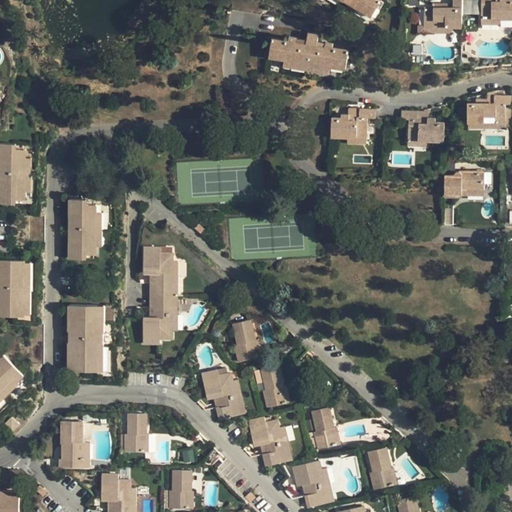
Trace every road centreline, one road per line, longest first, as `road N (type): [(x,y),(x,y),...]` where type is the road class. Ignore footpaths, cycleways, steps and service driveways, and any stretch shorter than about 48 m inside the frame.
road 1 (residential): [(476,498),(135,181)]
road 2 (residential): [(58,405),(56,161),(69,136),(118,128)]
road 3 (residential): [(511,235),(387,231),(316,174),(291,142),(287,121)]
road 4 (residential): [(290,511),(191,411),(123,401),(58,405)]
road 5 (residential): [(287,121),(304,102),(331,92),(436,98),(511,83)]
road 6 (residential): [(118,128),(287,121)]
road 7 (residential): [(287,121),(232,79),(237,19),(272,23)]
road 8 (residential): [(131,317),(135,181)]
